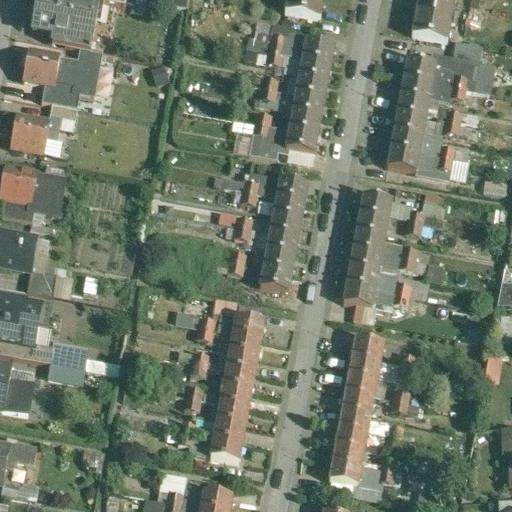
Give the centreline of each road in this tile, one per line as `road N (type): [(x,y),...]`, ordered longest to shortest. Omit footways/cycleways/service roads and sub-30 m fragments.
road 1 (residential): [(279,511),(372,0)]
road 2 (unknown): [(341,171),(161,129)]
